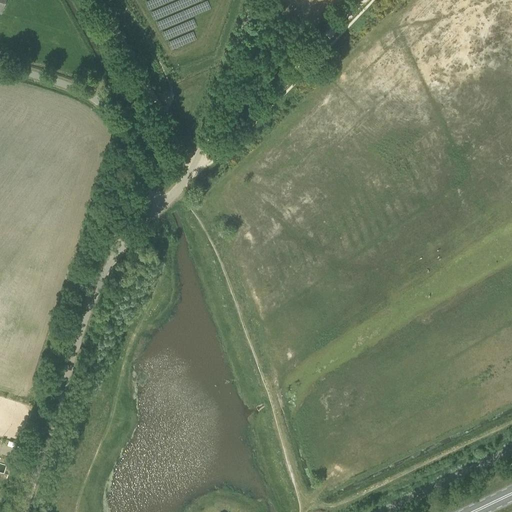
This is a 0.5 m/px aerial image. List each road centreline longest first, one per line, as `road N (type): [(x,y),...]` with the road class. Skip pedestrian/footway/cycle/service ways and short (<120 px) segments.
road 1 (unclassified): [(22,511),(94,289),(157,208)]
road 2 (track): [(194,168),(362,0)]
road 3 (unclassified): [(157,208),(194,168),(254,0)]
road 4 (unclassified): [(157,208),(117,120),(98,101),(0,66)]
road 5 (track): [(194,168),(97,0)]
road 6 (unclassified): [(379,511),(511,446)]
